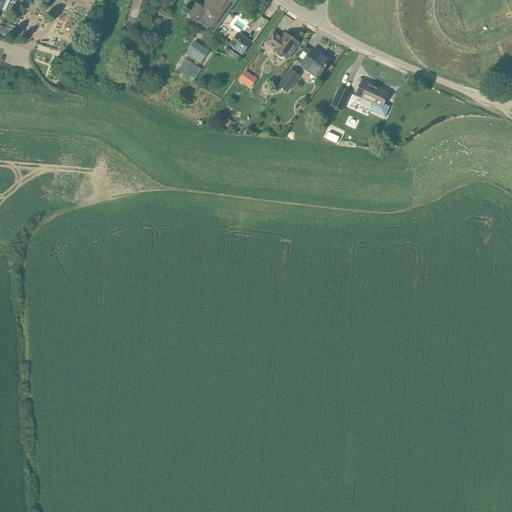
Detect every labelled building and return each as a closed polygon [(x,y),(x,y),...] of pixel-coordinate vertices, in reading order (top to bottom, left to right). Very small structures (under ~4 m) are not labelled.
[(133,0),(130,11),(131,11),(130,12),(142,16),(143,15),(144,16),(148,0),(133,0)] [(207,0),(202,7),(195,2),(187,13),(209,29),(213,22),(217,24),(233,0),(207,0)] [(14,25),(17,18),(11,16),(8,22),(14,25)] [(162,20),(155,18),(152,27),(160,29),(162,20)] [(0,32),(9,36),(12,31),(0,25),(0,32)] [(18,27),(15,32),(22,35),(24,29),(18,27)] [(242,54),(251,41),(239,32),(229,44),(242,54)] [(285,57),(288,59),(300,43),(295,40),(295,38),(292,35),(290,36),(286,33),(282,38),(273,32),(266,43),(274,49),(277,52),(277,53),(277,54),(278,56),(281,58),(283,58),(284,58),(285,57)] [(195,41),(186,54),(200,64),(209,51),(195,41)] [(319,78),(331,60),(314,48),(312,51),(305,46),(295,59),(303,65),(302,66),(319,78)] [(160,56),(156,62),(162,65),(165,59),(160,56)] [(186,59),(178,71),(193,81),(201,69),(186,59)] [(288,93),(300,76),(290,69),(278,86),(288,93)] [(238,81),(244,85),(250,76),(245,72),(238,81)] [(382,90),(363,81),(356,97),(373,105),(370,110),(385,117),(390,106),(384,104),(388,94),(381,91),(382,90)] [(342,111),(351,92),(340,86),(331,106),(342,111)]
